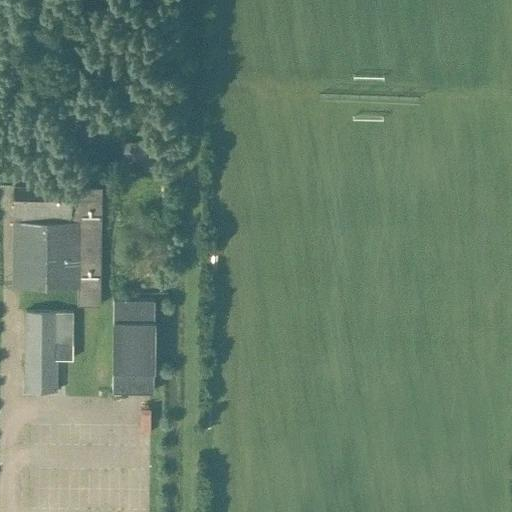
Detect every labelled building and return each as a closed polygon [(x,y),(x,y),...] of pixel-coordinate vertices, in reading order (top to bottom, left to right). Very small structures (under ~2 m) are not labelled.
[(153,141),(123,141),(123,159),(124,159),(124,163),(148,164),(148,159),(153,159),(153,141)] [(70,185),(14,184),(12,285),(77,285),(77,303),(100,304),(101,185),(70,185)] [(153,298),(113,297),(112,389),(153,389),(153,298)] [(72,309),(24,309),(24,388),(56,388),(56,342),(72,342),(72,309)] [(150,400),(138,400),(138,424),(150,424),(150,400)]
